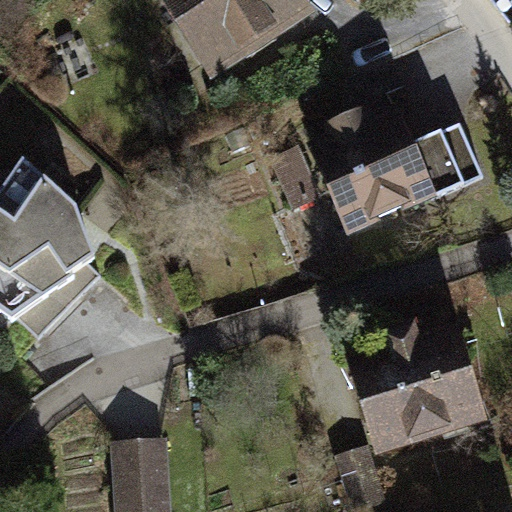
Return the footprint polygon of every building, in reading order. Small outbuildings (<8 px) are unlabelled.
[(162,0),(214,85),(319,21),(306,0),(162,0)] [(328,140),(308,148),(346,238),(435,201),(397,110),(371,121),(368,112),(324,130),(328,140)] [(23,165),(0,199),(0,312),(13,322),(96,263),(74,211),(23,165)] [(410,511),(400,476),(499,449),(468,335),(354,366),(377,451),(335,462),(348,511),(410,511)] [(169,511),(167,442),(112,445),(114,511),(169,511)]
